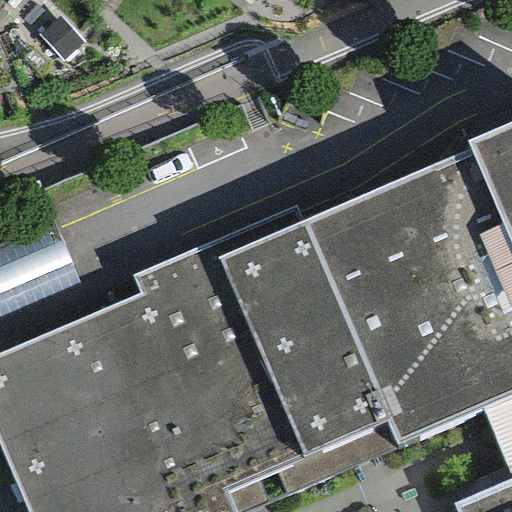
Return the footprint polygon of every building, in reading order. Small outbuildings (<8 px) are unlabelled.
[(257,0),(272,12),(282,0),(257,0)] [(82,33),(57,10),(19,52),(44,75),(82,33)] [(235,511),(511,394),(511,137),(305,225),(299,211),(143,278),(151,296),(0,360),(0,436),(32,511),(235,511)] [(60,238),(0,255),(0,320),(78,297),(60,238)] [(511,511),(511,470),(457,494),(464,511),(511,511)]
